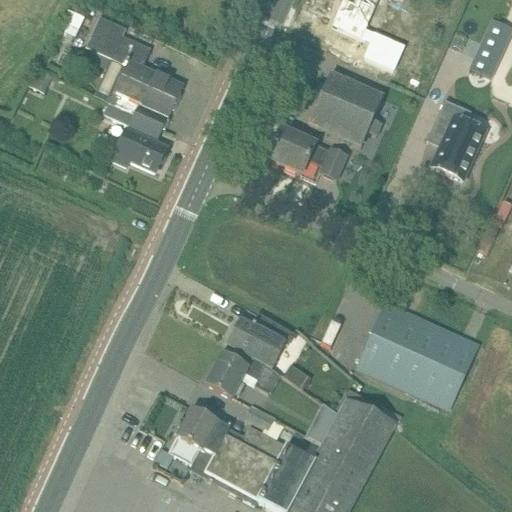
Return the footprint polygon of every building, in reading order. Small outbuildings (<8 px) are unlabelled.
[(343,0),(330,30),(359,43),(359,42),(366,45),(360,59),(389,72),(399,48),(370,35),(369,38),(362,35),(377,0),(343,0)] [(124,32),(101,21),(95,36),(93,35),(86,52),(110,63),(94,100),(109,107),(162,132),(183,89),(142,70),(150,53),(121,39),(124,32)] [(473,54),(466,68),(488,78),(495,63),(473,54)] [(382,101),(348,85),(330,77),(308,127),(360,150),(367,135),(376,139),(381,127),(372,123),(382,101)] [(445,104),(427,143),(440,149),(431,169),(463,183),(485,133),(466,125),(470,115),(445,104)] [(162,132),(109,107),(104,118),(128,128),(112,162),(126,169),(129,163),(154,176),(166,152),(155,147),(162,132)] [(267,162),(301,178),(307,164),(321,171),(319,176),(336,183),(346,160),(330,152),(329,154),(280,132),(267,162)] [(355,371),(448,414),(478,348),(385,306),(355,371)] [(227,347),(243,356),(271,371),(284,347),(287,348),(293,337),(258,317),(252,328),(240,322),(227,347)] [(330,319),(321,341),(337,347),(346,326),(330,319)] [(271,371),(243,356),(237,366),(221,358),(205,388),(230,401),(244,377),(256,384),(253,390),(268,398),(279,377),(271,371)] [(172,449),(169,455),(192,468),(191,468),(272,511),(350,511),(394,430),(358,411),(346,404),(327,439),(322,448),(314,465),(286,450),(276,467),(224,439),(227,432),(215,425),(192,412),(172,449)] [(274,422),(251,410),(245,422),(267,434),(274,422)] [(227,432),(224,439),(276,467),(286,450),(275,444),(273,443),(262,437),(249,430),(243,441),(227,432)] [(310,430),(305,439),(322,448),(327,439),(310,430)]
